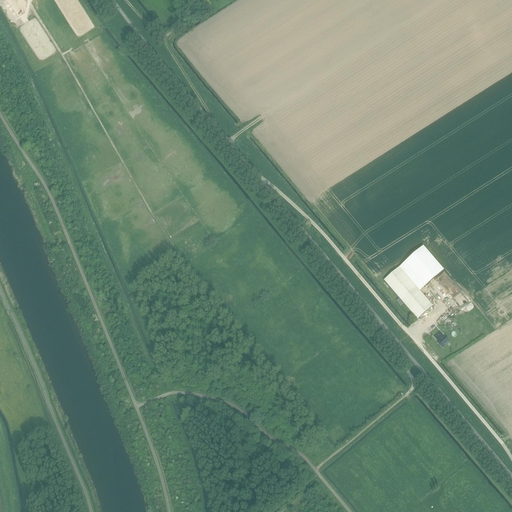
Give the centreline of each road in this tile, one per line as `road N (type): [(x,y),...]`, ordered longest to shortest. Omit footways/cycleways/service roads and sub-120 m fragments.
road 1 (unclassified): [(385,327),(112,0)]
road 2 (unclassified): [(511,476),(385,327)]
